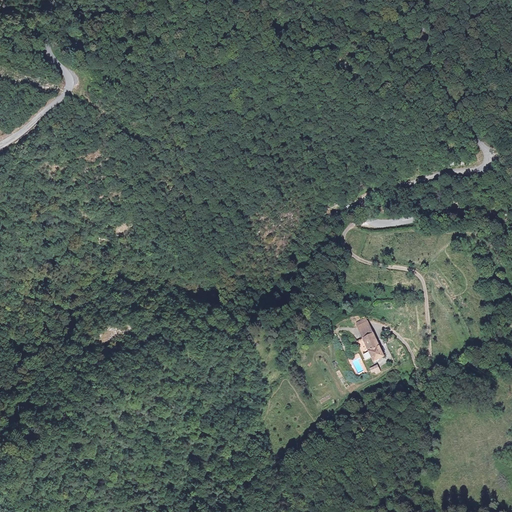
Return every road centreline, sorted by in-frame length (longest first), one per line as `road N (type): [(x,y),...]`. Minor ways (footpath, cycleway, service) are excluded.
road 1 (residential): [(511,227),(478,212),(365,220),(366,196),(477,171),(488,160),(425,57),(424,0)]
road 2 (residential): [(52,0),(45,44),(67,75),(68,92),(0,146)]
